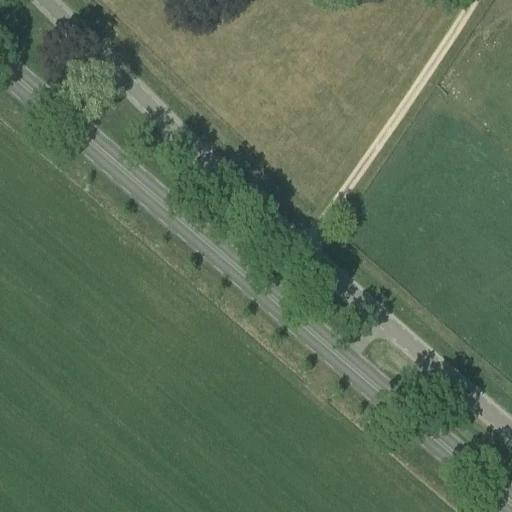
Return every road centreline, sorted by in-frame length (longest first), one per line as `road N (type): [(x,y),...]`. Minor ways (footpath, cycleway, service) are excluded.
road 1 (primary): [(511,503),(0,63)]
road 2 (unclassified): [(511,421),(55,0)]
